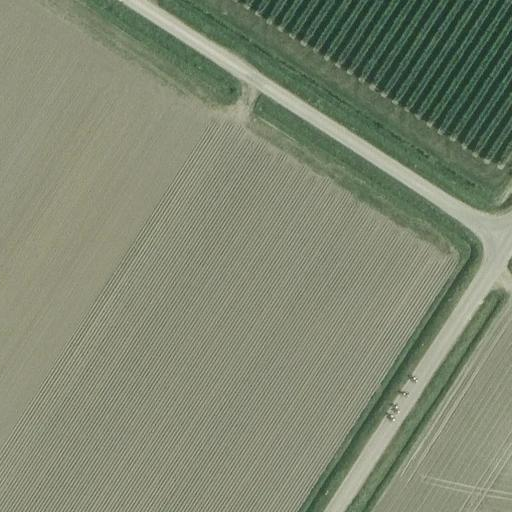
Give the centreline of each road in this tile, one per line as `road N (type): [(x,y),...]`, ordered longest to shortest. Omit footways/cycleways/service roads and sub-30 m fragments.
road 1 (unclassified): [(504,248),(121,0)]
road 2 (unclassified): [(334,511),(504,248)]
